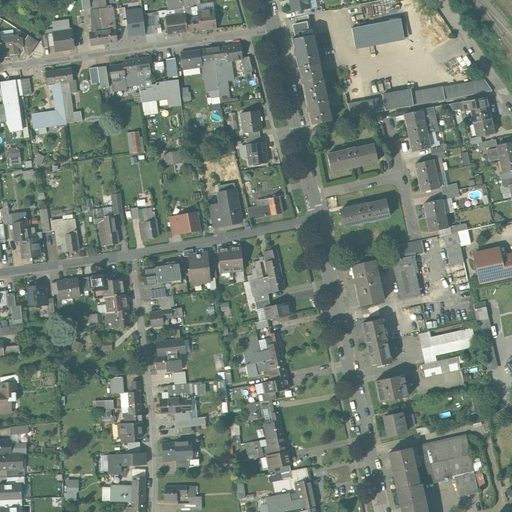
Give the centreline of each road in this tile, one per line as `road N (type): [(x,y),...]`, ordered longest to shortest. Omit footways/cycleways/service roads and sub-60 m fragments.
road 1 (residential): [(313,216),(381,511)]
road 2 (residential): [(0,68),(271,28)]
road 3 (residential): [(128,252),(153,395),(156,511)]
road 4 (residential): [(313,216),(128,252)]
road 5 (residential): [(271,28),(308,194)]
road 6 (residential): [(437,0),(511,109)]
road 7 (residential): [(128,252),(0,270)]
